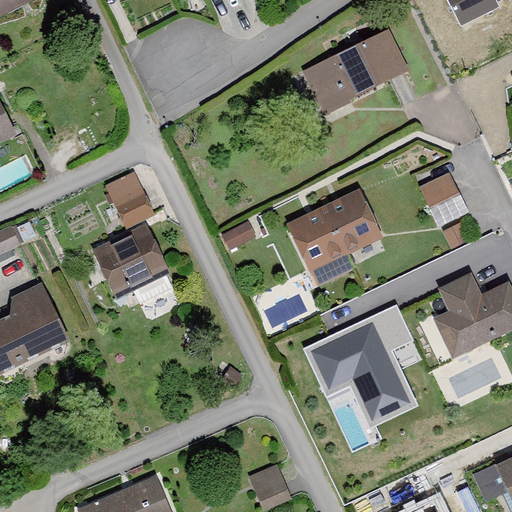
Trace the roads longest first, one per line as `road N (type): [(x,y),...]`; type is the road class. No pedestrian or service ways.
road 1 (residential): [(7,511),(273,394)]
road 2 (residential): [(273,394),(153,143)]
road 3 (residential): [(163,118),(334,0)]
road 4 (residential): [(153,143),(0,215)]
road 5 (residential): [(153,143),(86,0)]
road 6 (residential): [(329,511),(273,394)]
